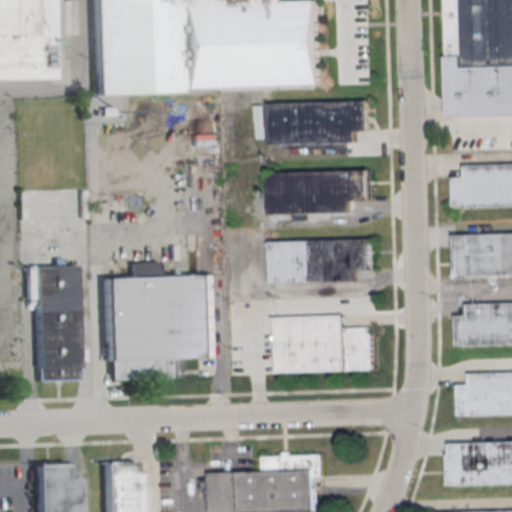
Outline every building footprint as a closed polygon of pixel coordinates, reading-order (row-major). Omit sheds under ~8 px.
[(0,0),(0,78),(50,78),(50,34),(61,33),(61,2),(52,2),(51,0),(0,0)] [(284,0),(285,1),(316,0),(319,84),(179,89),(179,92),(94,95),(90,0),(284,0)] [(511,114),(511,0),(448,0),(451,116),(511,114)] [(267,103),(371,100),(372,131),(356,132),(357,142),(269,145),(267,103)] [(511,163),(511,204),(455,206),(454,177),(466,176),(465,165),(511,163)] [(265,173),(369,170),(370,201),(354,202),(354,212),(267,215),(265,173)] [(511,233),(511,274),(455,276),(454,235),(511,233)] [(266,243),(370,240),(371,271),(355,272),(355,282),(268,285),(266,243)] [(77,380),(75,265),(32,266),(35,381),(77,380)] [(103,277),(104,378),(179,377),(179,358),(215,358),(213,275),(103,277)] [(511,301),(511,344),(457,346),(456,315),(469,315),(468,303),(511,301)] [(275,316),(276,372),(373,370),(373,327),(345,327),(345,315),(275,316)] [(511,370),(511,413),(460,415),(459,385),(471,384),(471,372),(511,370)] [(511,441),(511,482),(448,484),(448,455),(451,454),(451,443),(511,441)] [(316,476),(323,476),(322,455),(263,456),(264,471),(211,472),(211,511),(282,511),(316,511),(316,476)] [(64,462),(64,478),(77,478),(78,511),(34,511),(33,463),(64,462)] [(146,511),(103,511),(102,463),(133,462),(133,471),(145,471),(146,511)]
